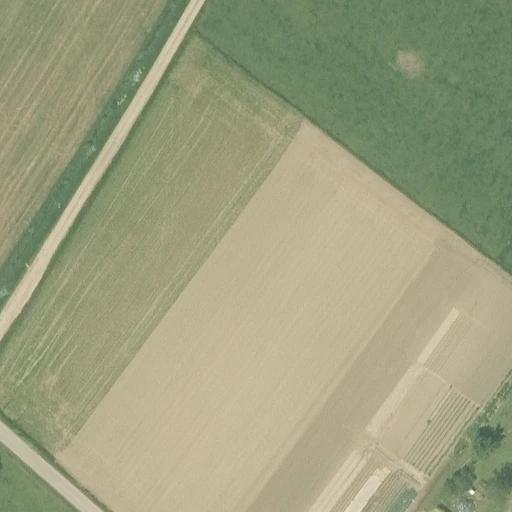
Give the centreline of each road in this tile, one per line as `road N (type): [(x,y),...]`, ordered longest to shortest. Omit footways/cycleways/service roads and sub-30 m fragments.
road 1 (track): [(0,324),(196,0)]
road 2 (unclassified): [(94,511),(0,430)]
